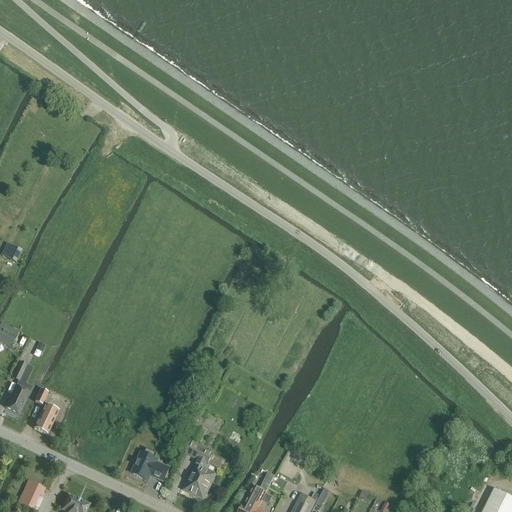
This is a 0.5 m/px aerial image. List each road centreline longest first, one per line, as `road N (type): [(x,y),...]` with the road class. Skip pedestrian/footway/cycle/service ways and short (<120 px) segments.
road 1 (tertiary): [(511,375),(313,226),(205,174),(0,31)]
road 2 (tertiary): [(167,511),(0,432)]
